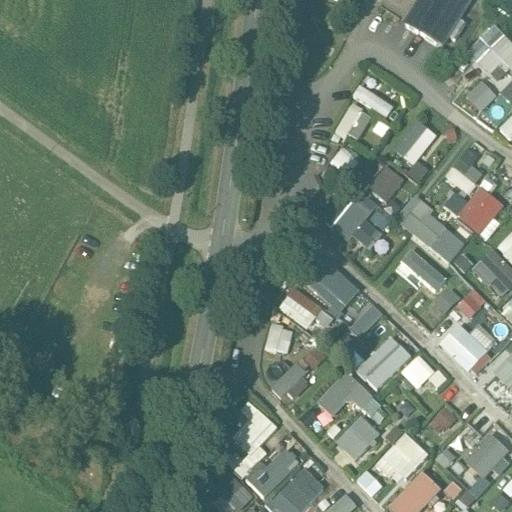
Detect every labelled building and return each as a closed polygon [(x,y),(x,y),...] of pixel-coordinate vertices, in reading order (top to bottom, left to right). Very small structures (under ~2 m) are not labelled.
[(472,2),(468,0),(424,0),(406,29),(442,51),(455,30),(462,34),(465,29),(459,24),(472,2)] [(511,45),(493,28),(466,56),(501,88),(511,76),(511,45)] [(482,113),(497,98),(482,83),(467,98),(482,113)] [(388,120),(395,109),(359,87),(353,97),(388,120)] [(336,132),(358,145),(374,118),(352,106),(336,132)] [(511,117),(499,130),(511,143),(511,141),(511,117)] [(417,123),(394,153),(414,168),(437,137),(417,123)] [(342,150),(332,166),(350,177),(360,162),(342,150)] [(466,153),(446,179),(468,196),(483,176),(471,167),(476,161),(466,153)] [(386,205),(405,184),(387,168),(368,189),(386,205)] [(478,189),(457,222),(489,243),(501,225),(495,221),(504,206),(478,189)] [(368,252),(382,236),(367,222),(379,209),(363,195),(332,230),(347,244),(352,239),(368,252)] [(444,208),(456,218),(467,205),(455,195),(444,208)] [(466,247),(429,217),(433,212),(414,198),(395,222),(450,267),(466,247)] [(369,221),(380,234),(392,223),(381,210),(369,221)] [(511,263),(511,233),(497,251),(511,263)] [(413,251),(401,263),(434,294),(446,282),(413,251)] [(511,270),(494,251),(473,271),(500,301),(511,290),(511,270)] [(295,276),(343,319),(363,296),(315,253),(295,276)] [(295,289),(280,309),(309,331),(325,311),(295,289)] [(445,314),(462,300),(453,290),(436,304),(445,314)] [(469,322),(487,304),(474,291),(456,309),(469,322)] [(511,301),(500,315),(511,324),(511,301)] [(350,329),(362,340),(384,317),(371,305),(350,329)] [(497,344),(480,325),(469,336),(459,326),(439,345),(471,378),(492,359),(487,354),(497,344)] [(288,355),(292,331),(272,327),(267,351),(288,355)] [(379,394),(411,357),(388,337),(356,373),(379,394)] [(511,393),(511,354),(492,373),(511,393)] [(417,391),(436,373),(420,356),(401,374),(417,391)] [(297,364),(271,389),(282,400),(289,393),(296,400),(308,388),(300,380),(307,374),(297,364)] [(260,448),(277,429),(249,403),(240,413),(248,420),(229,442),(237,449),(225,463),(242,479),(266,454),(260,448)] [(445,407),(430,425),(444,437),(459,419),(445,407)] [(335,444),(355,463),(381,437),(361,418),(335,444)] [(377,464),(400,488),(430,459),(408,436),(377,464)] [(483,480),(508,453),(489,436),(465,463),(483,480)] [(284,448),(246,484),(262,500),(299,464),(284,448)] [(269,503),(278,511),(302,511),(325,490),(304,469),(269,503)] [(368,471),(357,481),(373,498),(383,488),(368,471)] [(212,488),(221,498),(214,504),(221,511),(236,511),(251,499),(228,473),(212,488)] [(390,511),(422,511),(442,493),(423,474),(387,508),(390,511)] [(511,480),(502,492),(511,500),(511,480)] [(355,511),(357,510),(347,496),(325,511),(355,511)]
